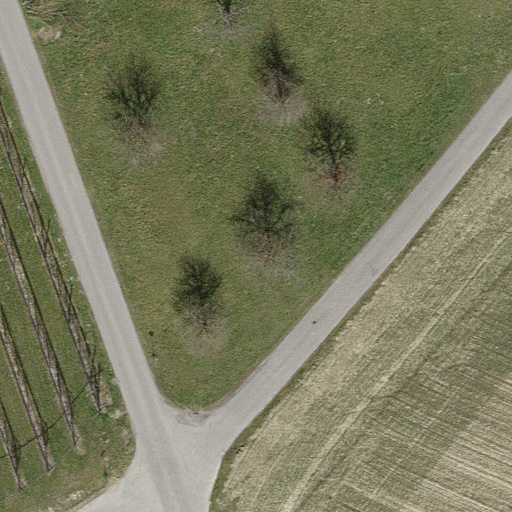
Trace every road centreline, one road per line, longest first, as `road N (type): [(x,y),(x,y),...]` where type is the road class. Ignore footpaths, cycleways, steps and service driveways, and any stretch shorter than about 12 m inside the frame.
road 1 (track): [(511,81),(416,206),(171,474),(110,511)]
road 2 (unclassified): [(0,0),(182,511)]
